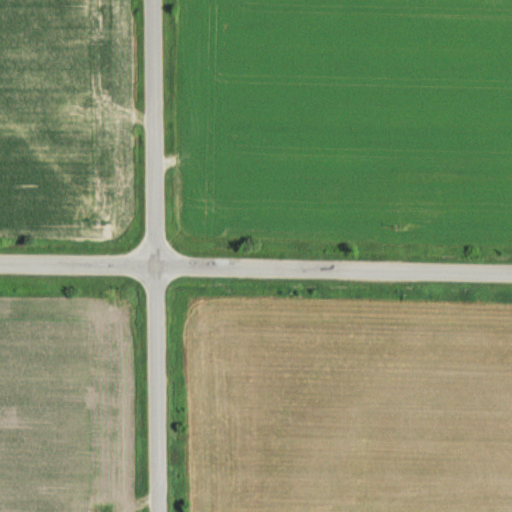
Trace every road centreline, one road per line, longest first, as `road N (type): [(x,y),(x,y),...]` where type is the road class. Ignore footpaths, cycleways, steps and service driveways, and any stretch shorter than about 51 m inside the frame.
road 1 (residential): [(511,275),(0,265)]
road 2 (residential): [(159,511),(153,0)]
